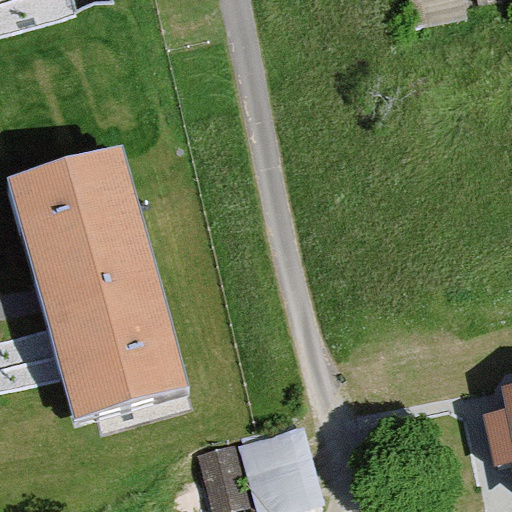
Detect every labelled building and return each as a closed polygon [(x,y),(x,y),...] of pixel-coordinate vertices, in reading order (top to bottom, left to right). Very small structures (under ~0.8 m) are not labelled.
[(0,0),(0,34),(81,16),(76,0),(0,0)] [(388,0),(393,16),(446,0),(388,0)] [(0,250),(58,433),(168,398),(95,168),(0,198),(0,250)] [(511,511),(511,400),(481,407),(503,511),(511,511)] [(322,511),(313,432),(248,439),(257,511),(322,511)] [(202,452),(215,511),(241,511),(255,509),(240,443),(202,452)]
